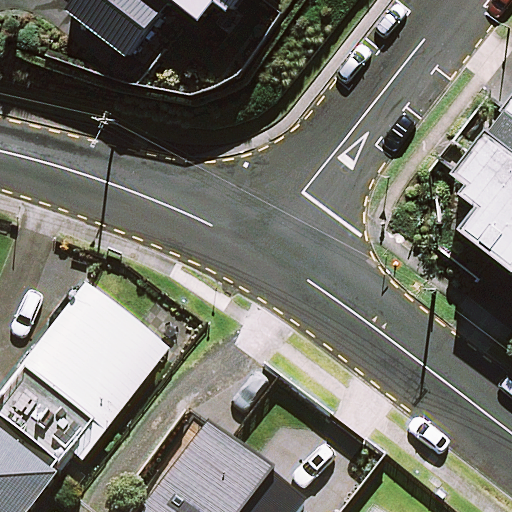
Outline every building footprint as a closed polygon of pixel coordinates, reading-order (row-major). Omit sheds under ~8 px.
[(233,8),(242,15),(253,0),(75,0),(48,35),(70,52),(86,31),(134,69),(184,5),(216,30),(233,8)] [(511,243),(511,109),(466,172),(493,192),(476,216),(511,243)] [(0,401),(0,415),(65,467),(66,465),(73,456),(82,462),(168,348),(87,286),(0,401)] [(0,511),(38,511),(65,479),(0,428),(0,511)] [(273,511),(230,480),(245,458),(208,430),(148,511),(273,511)]
